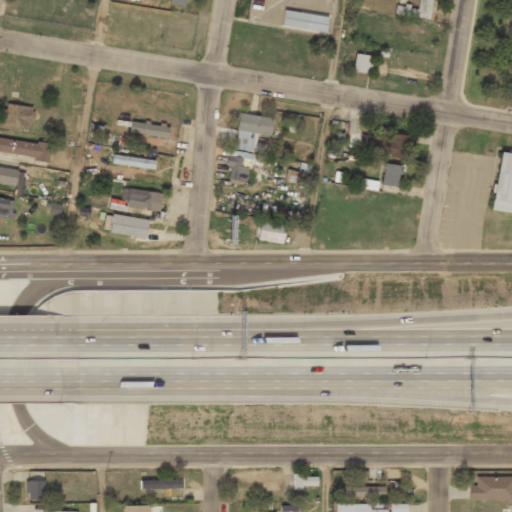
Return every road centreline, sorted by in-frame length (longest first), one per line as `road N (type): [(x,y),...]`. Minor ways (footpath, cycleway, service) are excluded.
road 1 (tertiary): [(0,458),(511,453)]
road 2 (tertiary): [(511,261),(0,261)]
road 3 (motorway): [(511,343),(42,343)]
road 4 (motorway): [(44,383),(511,380)]
road 5 (residential): [(0,40),(445,113)]
road 6 (motorway): [(511,310),(179,343)]
road 7 (residential): [(223,0),(192,261)]
road 8 (tertiary): [(84,262),(29,290),(12,323),(19,408),(61,459)]
road 9 (motorway): [(356,383),(511,401)]
road 10 (residential): [(445,113),(420,261)]
